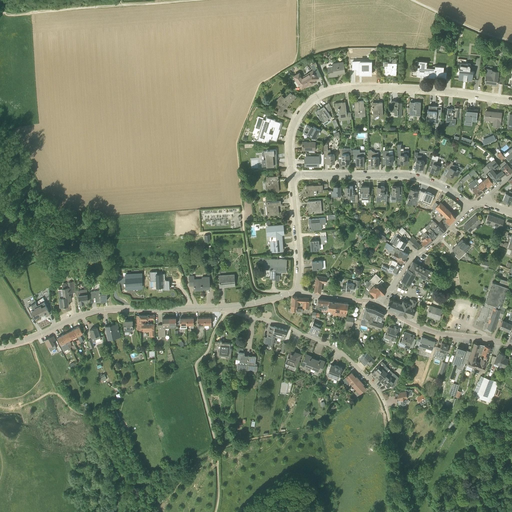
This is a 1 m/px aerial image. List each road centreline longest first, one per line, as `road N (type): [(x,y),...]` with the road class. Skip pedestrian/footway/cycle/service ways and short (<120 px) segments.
road 1 (residential): [(290,174),(294,122),(329,91),(409,89),(511,101)]
road 2 (residential): [(397,461),(380,394),(345,355),(228,307)]
road 3 (tertiary): [(0,346),(92,312),(228,307)]
road 4 (residential): [(469,210),(420,178),(290,174)]
road 5 (tertiary): [(511,345),(434,332),(379,304)]
road 6 (residential): [(379,304),(410,258),(469,210)]
road 7 (track): [(122,5),(2,12)]
